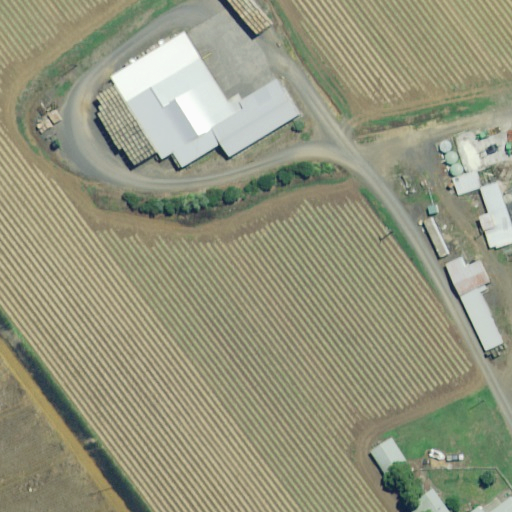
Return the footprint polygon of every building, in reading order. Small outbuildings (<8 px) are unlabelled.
[(105,97),(155,175),(170,166),(178,179),(218,153),(207,135),(226,122),(180,50),(105,97)] [(218,153),(227,166),(296,121),(276,90),(226,122),(207,135),(218,153)] [(481,180),(478,172),(455,179),(460,195),(483,188),(492,215),(483,217),(493,249),(511,243),(511,219),(498,175),(481,180)] [(506,343),(483,292),(489,290),(487,286),(494,283),(484,261),(469,268),(464,258),(449,265),(488,351),(506,343)] [(412,466),(395,439),(373,452),(390,480),(412,466)] [(450,511),(436,489),(409,506),(413,511),(450,511)] [(511,511),(511,499),(504,505),(500,499),(483,511),(480,508),(474,511),(511,511)]
